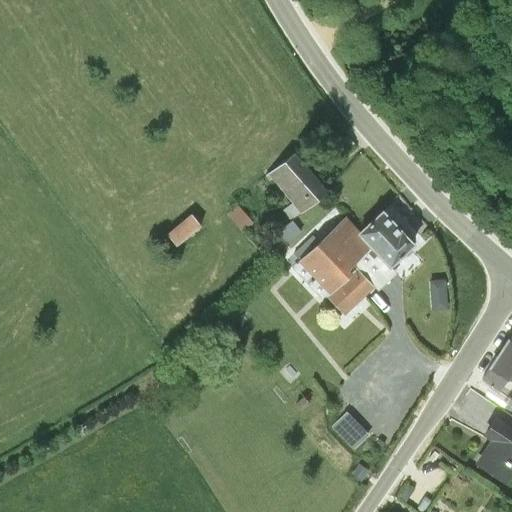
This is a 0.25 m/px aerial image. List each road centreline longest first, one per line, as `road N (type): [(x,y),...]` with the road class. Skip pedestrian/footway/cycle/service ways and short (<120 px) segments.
road 1 (tertiary): [(511,275),(357,117),(275,0)]
road 2 (tertiary): [(367,511),(511,283)]
